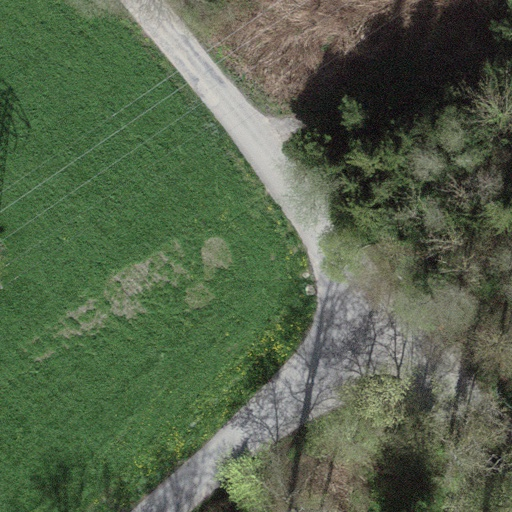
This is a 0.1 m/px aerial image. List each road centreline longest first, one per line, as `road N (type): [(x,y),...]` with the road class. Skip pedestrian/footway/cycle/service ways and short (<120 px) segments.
road 1 (unclassified): [(139,0),(293,169),(335,243),(348,294),(333,347),(172,511)]
road 2 (track): [(348,294),(511,399)]
